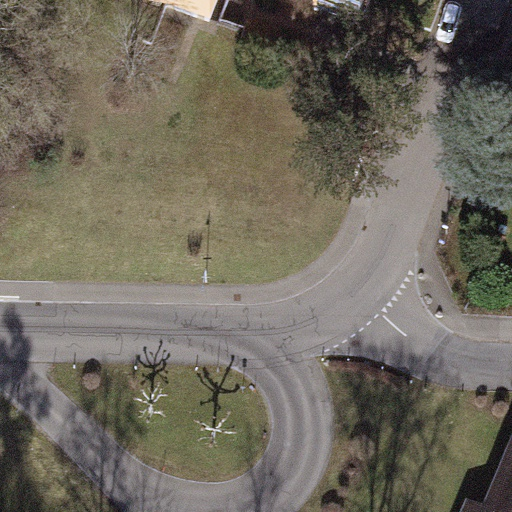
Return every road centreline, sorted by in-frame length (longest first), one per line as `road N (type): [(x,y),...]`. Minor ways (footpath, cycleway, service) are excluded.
road 1 (tertiary): [(354,300),(306,325),(255,335),(0,331)]
road 2 (residential): [(354,300),(392,237),(482,0)]
road 3 (tertiary): [(511,366),(445,354),(354,300)]
